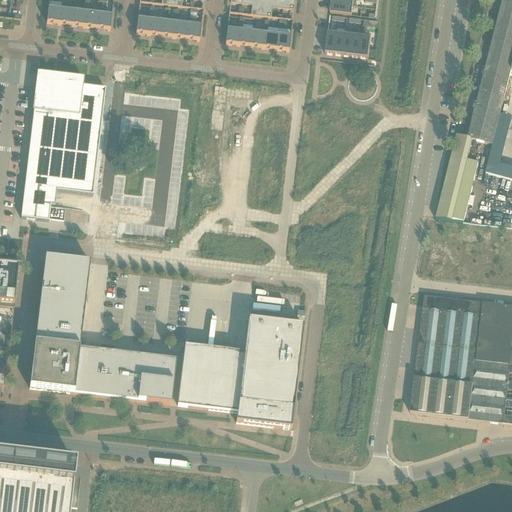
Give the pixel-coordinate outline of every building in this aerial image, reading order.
[(204,0),(171,0),(171,8),(181,9),(182,0),(190,0),(204,2),(204,0)] [(260,18),(262,0),(230,0),(230,5),(251,7),(250,17),(260,18)] [(278,0),(262,0),(260,18),(271,20),(272,10),(293,12),(295,2),(278,0)] [(356,10),(357,1),(347,0),(331,0),(331,7),(356,10)] [(492,147),(501,115),(511,72),(511,69),(511,0),(503,0),(468,140),(472,141),(492,147)] [(356,10),(331,7),(330,15),(352,18),(353,10),(356,10)] [(46,25),(57,26),(59,26),(61,10),(59,10),(48,9),(46,25)] [(61,10),(59,26),(72,28),(74,12),(63,11),(61,10)] [(84,13),(74,12),(72,28),(84,29),(86,13),(84,13)] [(99,15),(88,14),(86,13),(84,29),(97,31),(99,15)] [(111,16),(99,15),(97,31),(110,32),(111,16)] [(136,35),(146,37),(149,37),(150,21),(148,21),(137,19),(136,35)] [(150,21),(149,37),(161,38),(163,22),(152,21),(150,21)] [(163,22),(161,38),(174,40),(175,24),(173,24),(163,22)] [(175,24),(174,40),(186,41),(188,25),(177,24),(175,24)] [(186,41),(196,43),(199,43),(201,27),(188,25),(186,41)] [(225,46),(238,48),(240,32),(238,31),(227,30),(225,46)] [(240,32),(238,48),(250,49),(252,33),(242,32),(240,32)] [(250,49),(263,51),(265,35),(263,34),(252,33),(250,49)] [(342,59),(345,34),(344,37),(337,36),(334,57),(342,59)] [(351,60),(354,35),(345,34),(342,59),(351,60)] [(263,51),(275,52),(277,36),(267,35),(265,35),(263,51)] [(334,57),(337,36),(328,35),(325,56),(334,57)] [(359,60),(362,36),(354,35),(351,60),(359,60)] [(277,36),(275,52),(288,54),(290,38),(277,36)] [(371,37),(362,36),(359,60),(368,62),(371,37)] [(33,113),(21,220),(48,223),(52,192),(92,197),(102,121),(106,90),(36,82),(33,113)] [(500,118),(498,127),(505,129),(508,120),(500,118)] [(478,164),(467,162),(472,141),(468,140),(457,137),(439,206),(435,222),(452,224),(463,225),(478,164)] [(171,407),(176,362),(79,351),(90,265),(45,259),(29,390),(171,407)] [(0,307),(14,309),(19,268),(0,265),(0,307)] [(177,408),(189,409),(237,415),(235,425),(291,431),(303,328),(248,322),(244,354),(184,347),(177,408)] [(0,511),(69,511),(71,501),(73,487),(76,466),(0,457),(0,511)] [(511,492),(511,486),(493,484),(493,490),(511,492)]
